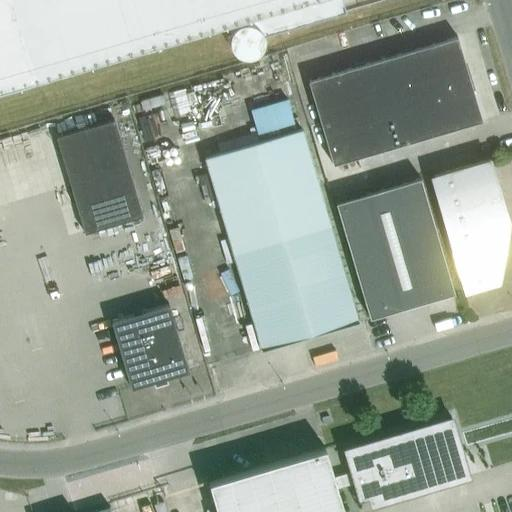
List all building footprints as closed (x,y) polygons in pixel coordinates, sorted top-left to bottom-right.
[(0,0),(0,92),(31,83),(242,21),(243,24),(245,23),(247,23),(249,24),(251,24),(253,25),(255,26),(257,27),(259,28),(260,30),(261,32),(262,34),(263,36),(280,30),(326,17),(321,0),(0,0)] [(445,85),(470,78),(457,35),(432,43),(445,85)] [(445,85),(432,43),(407,50),(420,92),(445,85)] [(420,92),(407,50),(382,58),(395,100),(420,92)] [(395,100),(382,58),(357,65),(370,107),(395,100)] [(332,72),(345,114),(370,107),(357,65),(332,72)] [(307,80),(320,122),(345,114),(332,72),(307,80)] [(457,127),(482,120),(470,78),(445,85),(457,127)] [(420,92),(432,135),(457,127),(445,85),(420,92)] [(420,92),(395,100),(407,142),(432,135),(420,92)] [(294,122),(287,97),(250,108),(257,132),(294,122)] [(370,107),(382,149),(407,142),(395,100),(370,107)] [(382,149),(370,107),(345,114),(357,157),(382,149)] [(345,114),(320,122),(332,164),(357,157),(345,114)] [(57,135),(85,232),(143,215),(115,118),(57,135)] [(205,156),(261,349),(358,320),(301,128),(205,156)] [(483,236),(500,231),(504,230),(499,214),(506,211),(490,158),(470,164),(471,164),(434,175),(449,227),(445,228),(464,292),(497,283),(483,236)] [(335,201),(369,317),(454,292),(420,176),(335,201)] [(168,380),(167,377),(189,370),(169,303),(112,320),(132,387),(154,381),(155,384),(168,380)] [(210,481),(208,481),(216,511),(343,511),(337,487),(354,482),(358,498),(368,495),(371,504),(459,479),(459,478),(469,476),(469,475),(463,457),(463,456),(451,416),(344,448),(351,471),(333,476),(325,447),(210,481)] [(349,429),(346,419),(336,422),(339,432),(349,429)]
